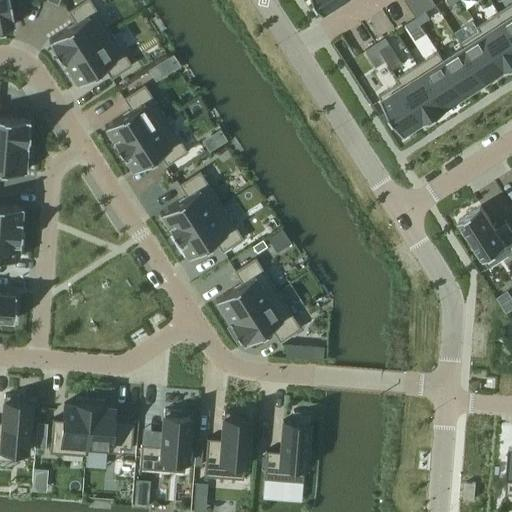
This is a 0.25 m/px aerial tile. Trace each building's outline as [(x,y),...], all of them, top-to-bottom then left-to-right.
[(0,0),(0,28),(15,25),(9,0),(0,0)] [(75,23),(49,40),(63,62),(111,31),(90,0),(85,0),(68,11),(75,23)] [(219,0),(232,19),(253,6),(249,0),(219,0)] [(316,0),(325,13),(346,0),(316,0)] [(511,3),(499,13),(511,33),(511,3)] [(427,11),(416,18),(421,25),(431,18),(427,11)] [(511,33),(499,13),(478,26),(507,70),(511,67),(511,33)] [(416,18),(406,24),(410,31),(421,25),(416,18)] [(480,31),(461,43),(486,82),(506,70),(506,71),(507,70),(478,26),(477,26),(480,31)] [(111,31),(63,62),(64,63),(78,84),(104,67),(111,78),(132,65),(111,31)] [(386,37),(376,44),(380,51),(390,44),(386,37)] [(439,51),(438,51),(466,95),(486,82),(461,43),(460,43),(463,48),(444,59),(439,51)] [(376,44),(366,50),(370,57),(380,51),(376,44)] [(438,51),(418,64),(446,109),(447,109),(447,108),(466,95),(438,51)] [(170,56),(149,70),(156,81),(177,67),(180,65),(173,54),(170,56)] [(418,64),(398,77),(426,122),(446,109),(418,64)] [(399,82),(379,95),(389,110),(386,112),(395,126),(398,124),(405,135),(425,122),(425,123),(426,122),(398,77),(397,78),(399,82)] [(131,109),(105,126),(113,138),(112,138),(119,149),(166,118),(145,84),(124,98),(131,109)] [(0,143),(28,145),(30,119),(0,116),(0,143)] [(166,118),(119,149),(125,158),(133,170),(159,154),(167,165),(188,152),(166,118)] [(217,130),(202,140),(209,151),(225,141),(227,140),(220,129),(217,130)] [(0,143),(0,169),(25,171),(27,146),(28,146),(28,145),(0,143)] [(186,196),(160,213),(168,225),(174,235),(222,205),(200,171),(183,182),(179,184),(186,196)] [(0,231),(21,233),(22,221),(21,221),(22,206),(0,204),(0,231)] [(222,205),(174,235),(180,245),(181,245),(189,257),(215,240),(222,252),(243,238),(222,205)] [(481,206),(459,220),(467,233),(464,235),(473,249),(476,247),(490,268),(511,253),(511,230),(507,223),(497,230),(486,213),(481,206)] [(0,231),(0,257),(18,259),(19,245),(20,245),(21,233),(0,231)] [(263,240),(253,246),(257,253),(267,246),(263,240)] [(233,289),(216,299),(229,320),(229,321),(230,322),(277,291),(256,258),(236,270),(235,271),(242,282),(233,289)] [(148,263),(107,285),(126,321),(167,299),(148,263)] [(232,325),(228,327),(238,341),(241,339),(244,344),(270,327),(280,342),(301,328),(277,291),(230,322),(232,325)] [(0,320),(13,321),(16,294),(0,292),(0,320)] [(287,343),(286,357),(322,359),(323,359),(324,346),(323,346),(287,343)] [(0,421),(0,450),(0,451),(27,453),(27,452),(28,433),(31,403),(21,402),(22,396),(5,394),(3,422),(0,421)] [(53,419),(50,452),(85,455),(89,399),(77,398),(76,403),(76,404),(64,403),(63,420),(53,419)] [(89,399),(85,455),(86,455),(86,450),(108,452),(121,453),(121,448),(132,449),(134,421),(113,419),(114,407),(105,406),(105,400),(89,399)] [(140,457),(139,468),(142,468),(165,470),(184,472),(185,462),(187,462),(189,432),(190,417),(181,416),(181,410),(165,409),(162,446),(156,446),(141,444),(140,457)] [(266,458),(264,479),(283,480),(303,482),(304,468),(306,468),(308,447),(310,447),(313,412),(294,410),(293,421),(283,421),(281,452),(266,451),(266,458)] [(207,438),(205,476),(224,478),(243,479),(244,465),(246,465),(248,450),(250,420),(240,419),(241,413),(224,412),(224,415),(222,439),(207,438)] [(464,497),(464,498),(475,499),(476,484),(466,483),(464,497)]
